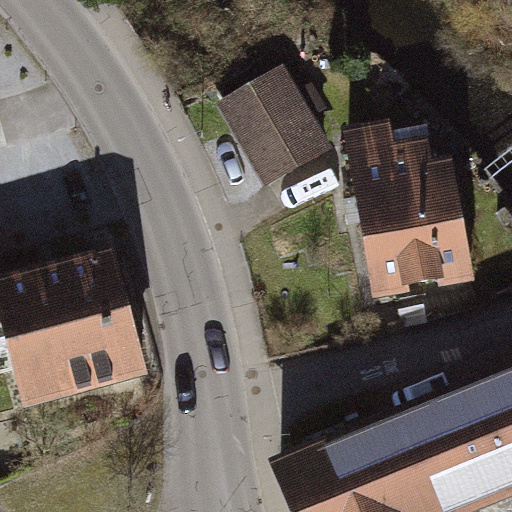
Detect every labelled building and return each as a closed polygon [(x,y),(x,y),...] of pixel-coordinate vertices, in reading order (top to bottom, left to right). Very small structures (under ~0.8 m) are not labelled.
[(212,99),(261,181),(325,142),(276,61),(212,99)] [(356,278),(455,263),(436,140),(418,143),(415,124),(381,129),(378,110),(332,117),(356,278)] [(137,365),(108,256),(0,285),(0,309),(24,396),(137,365)] [(511,374),(282,471),(299,511),(477,511),(511,498),(511,374)] [(511,511),(511,498),(477,511),(511,511)]
